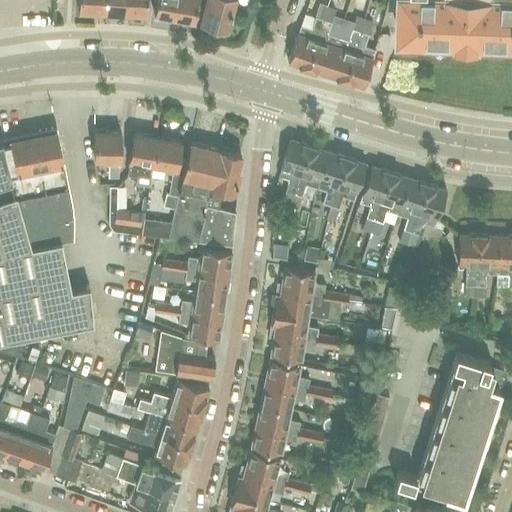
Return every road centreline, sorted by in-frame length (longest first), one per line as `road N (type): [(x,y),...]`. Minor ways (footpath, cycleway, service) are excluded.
road 1 (unclassified): [(192,511),(223,420),(265,92)]
road 2 (secondary): [(265,92),(511,154)]
road 3 (secondary): [(49,69),(149,64),(265,92)]
